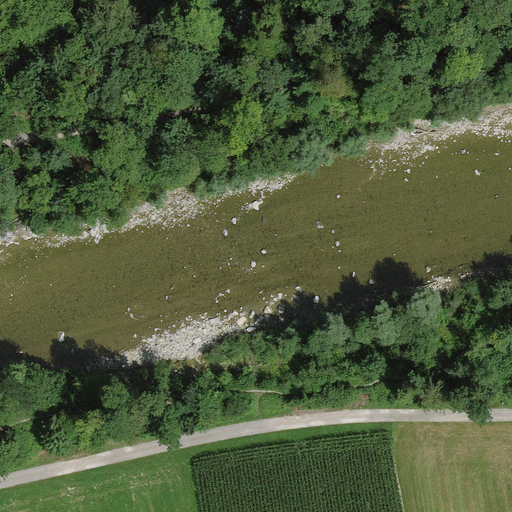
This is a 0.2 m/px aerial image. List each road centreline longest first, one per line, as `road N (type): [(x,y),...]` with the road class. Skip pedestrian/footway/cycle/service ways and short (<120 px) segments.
road 1 (track): [(0,137),(255,95),(511,31)]
road 2 (track): [(511,411),(278,422),(0,481)]
